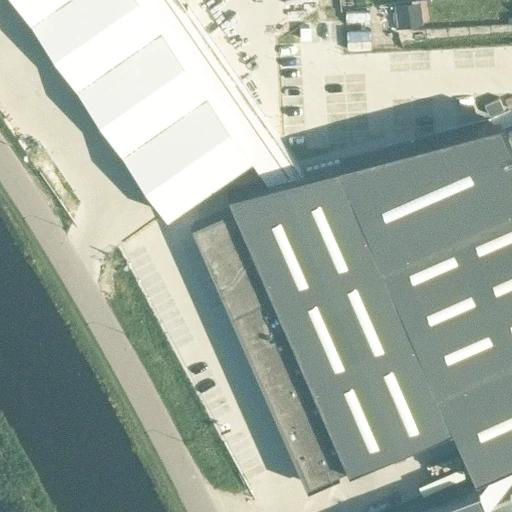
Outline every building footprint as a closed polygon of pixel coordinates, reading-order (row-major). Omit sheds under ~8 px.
[(142,0),(11,0),(165,223),(254,162),(142,0)] [(408,1),(394,3),(396,24),(411,22),(408,1)] [(234,205),(193,222),(194,224),(248,348),(239,352),(252,381),(261,377),(307,481),(307,482),(308,483),(451,421),(474,473),(498,462),(479,487),(487,507),(511,473),(511,129),(496,137),(488,119),(226,188),(234,205)] [(479,486),(411,511),(489,511),(487,507),(479,487),(479,486)] [(511,511),(511,493),(510,495),(511,499),(489,508),(490,511),(511,511)]
